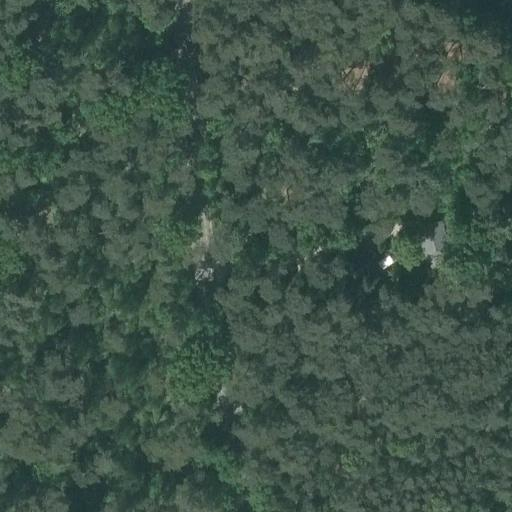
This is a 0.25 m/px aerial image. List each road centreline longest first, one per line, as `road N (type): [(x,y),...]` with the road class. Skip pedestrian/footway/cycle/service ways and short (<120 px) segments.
road 1 (tertiary): [(248,511),(208,279),(184,0)]
road 2 (track): [(55,0),(0,128)]
